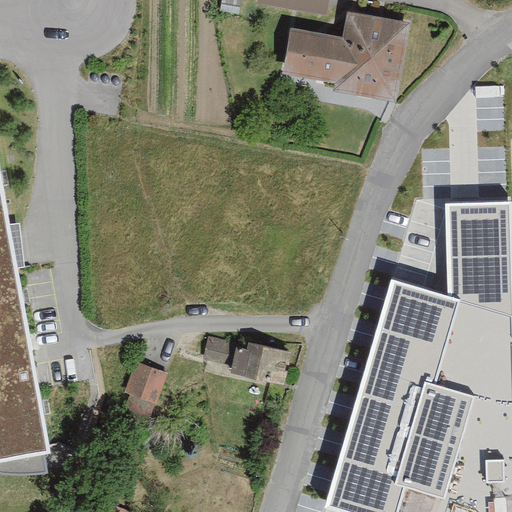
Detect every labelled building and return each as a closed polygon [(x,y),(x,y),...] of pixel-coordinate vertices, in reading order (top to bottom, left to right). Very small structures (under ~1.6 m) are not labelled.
[(326,14),(328,0),(256,0),(256,2),(326,14)] [(410,17),(344,6),(340,33),(287,25),(279,74),(332,83),(331,91),(397,102),(410,17)] [(0,167),(0,446),(47,437),(0,167)] [(511,511),(511,192),(442,194),(444,283),(391,267),(321,502),(354,511),(511,511)] [(268,352),(210,337),(204,361),(234,368),(232,375),(261,382),(268,352)] [(175,374),(137,362),(121,415),(159,426),(175,374)]
